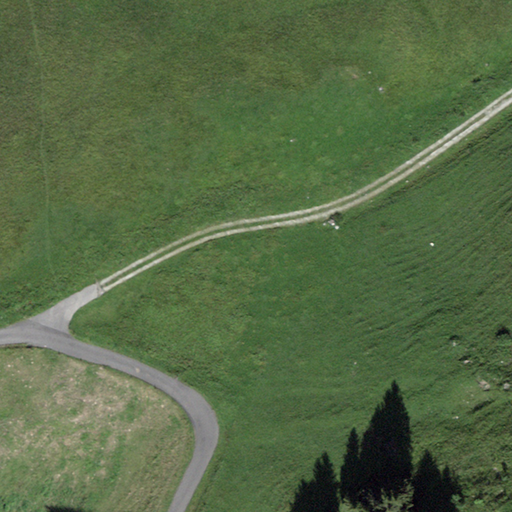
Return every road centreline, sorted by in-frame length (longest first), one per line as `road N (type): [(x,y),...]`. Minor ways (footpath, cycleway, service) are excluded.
road 1 (track): [(42,336),(63,309),(114,276),(199,235),(361,197),(511,97)]
road 2 (track): [(181,511),(211,442),(204,407),(150,372),(42,336)]
